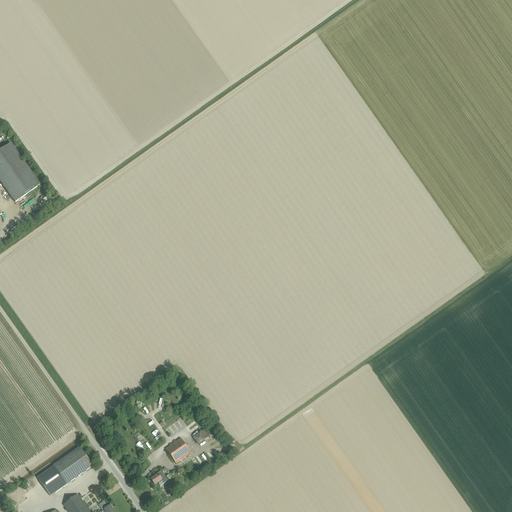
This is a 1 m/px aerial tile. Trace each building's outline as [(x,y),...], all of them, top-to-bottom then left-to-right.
[(0,180),(15,202),(40,185),(11,144),(0,151),(0,180)] [(3,204),(0,205),(6,216),(9,214),(3,204)] [(203,431),(193,438),(198,445),(208,438),(203,431)] [(180,439),(166,449),(176,464),(191,454),(180,439)] [(54,466),(67,485),(93,466),(80,448),(54,466)] [(67,485),(54,466),(38,478),(50,496),(67,485)] [(154,485),(157,483),(160,486),(168,481),(161,471),(157,474),(157,475),(150,480),(154,485)] [(68,511),(89,511),(78,495),(63,505),(68,511)] [(114,511),(110,506),(108,507),(104,501),(98,505),(103,511),(104,510),(105,511),(114,511)]
